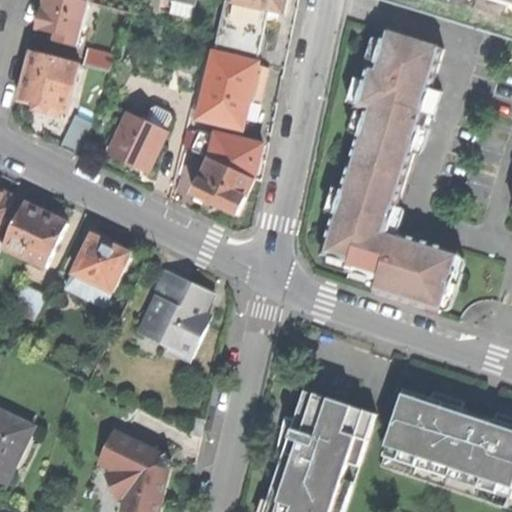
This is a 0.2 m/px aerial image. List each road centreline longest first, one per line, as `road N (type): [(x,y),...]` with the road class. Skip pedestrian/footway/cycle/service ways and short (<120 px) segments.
road 1 (residential): [(0,145),(270,276)]
road 2 (residential): [(270,276),(327,0)]
road 3 (residential): [(270,276),(303,297),(511,368)]
road 4 (residential): [(218,511),(270,276)]
